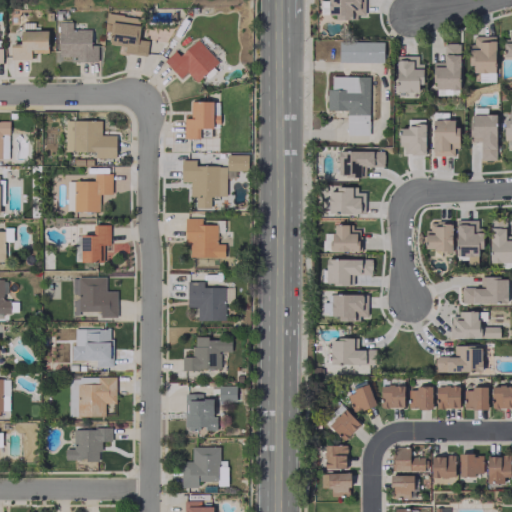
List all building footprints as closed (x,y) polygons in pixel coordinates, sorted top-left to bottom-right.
[(327,0),(327,14),(335,14),(335,17),(363,18),(363,0),(327,0)] [(146,55),(147,40),(137,39),(140,17),(105,13),(103,30),(109,30),(108,44),(124,45),(123,53),(146,55)] [(57,56),(72,56),(72,61),(96,62),(97,45),(90,45),(90,29),(71,29),(71,21),(58,21),(57,56)] [(30,59),(30,52),(47,52),(47,30),(20,29),(20,43),(10,43),(10,58),(30,59)] [(502,42),(503,59),(511,58),(511,30),(508,30),(508,42),(502,42)] [(495,36),(473,35),(472,49),(470,48),(469,72),(478,72),(478,81),(493,82),(495,36)] [(174,50),(163,60),(179,77),(185,71),(195,82),(217,61),(196,38),(178,55),(174,50)] [(382,41),(338,41),(338,61),(382,62),(382,41)] [(458,88),(459,43),(443,43),(442,62),(433,61),(432,88),(458,88)] [(417,55),(396,55),(395,91),(420,91),(421,63),(417,63),(417,55)] [(368,76),(331,76),(331,88),(327,88),(327,109),(346,109),(346,134),(368,134),(368,76)] [(211,101),(189,101),(189,117),(183,118),(183,138),(199,138),(199,128),(212,127),(211,101)] [(495,160),(495,113),(486,114),(486,107),(469,107),(470,141),(480,141),(480,160),(495,160)] [(115,135),(100,135),(100,120),(65,119),(64,150),(94,151),(94,157),(114,157),(115,135)] [(431,155),(455,155),(456,119),(432,119),(431,155)] [(0,158),(7,159),(8,121),(0,120),(0,158)] [(424,154),(424,126),(399,126),(399,153),(424,154)] [(364,166),(383,166),(382,149),(337,150),(337,176),(364,176),(364,166)] [(246,170),(247,154),(226,154),(225,170),(246,170)] [(225,196),(225,166),(195,165),(195,159),(180,159),(180,181),(189,182),(189,196),(194,196),(194,208),(209,208),(209,196),(225,196)] [(111,172),(93,172),(93,180),(73,180),(73,210),(99,211),(99,193),(110,193),(111,172)] [(364,192),(356,191),(356,186),(328,185),(328,212),(363,213),(364,192)] [(511,235),(504,235),(505,217),(489,216),(488,262),(511,262),(511,235)] [(216,224),(201,224),(201,218),(184,217),(184,244),(188,244),(188,256),(223,257),(223,243),(216,243),(216,224)] [(455,220),(456,254),(466,254),(466,263),(477,263),(476,249),(482,248),(481,227),(476,227),(476,219),(455,220)] [(450,220),(425,221),(426,251),(451,250),(450,220)] [(109,224),(92,224),(92,234),(76,235),(76,261),(103,260),(102,244),(109,244),(109,224)] [(332,225),(331,251),(358,251),(359,226),(332,225)] [(0,261),(3,261),(4,241),(11,241),(11,230),(0,229),(0,261)] [(371,259),(325,258),(325,284),(352,285),(352,274),(371,275),(371,259)] [(105,276),(71,277),(71,315),(89,315),(89,311),(99,310),(99,317),(116,316),(116,290),(105,290),(105,276)] [(506,303),(506,277),(479,276),(479,287),(461,287),(461,302),(506,303)] [(0,312),(9,313),(9,299),(5,299),(4,279),(0,278),(0,312)] [(196,319),(223,320),(224,287),(202,287),(202,281),(186,280),(186,306),(196,306),(196,319)] [(366,318),(366,294),(330,294),(330,318),(366,318)] [(478,312),(450,312),(449,337),(498,339),(498,326),(478,326),(478,312)] [(72,328),(72,360),(95,359),(95,366),(111,366),(110,328),(72,328)] [(230,337),(192,338),(192,356),(181,356),(181,369),(219,369),(219,351),(230,351),(230,337)] [(356,338),(329,338),(330,364),(375,363),(374,348),(357,349),(356,338)] [(434,356),(434,372),(481,371),(480,345),(453,346),(453,355),(434,356)] [(114,377),(67,378),(68,416),(103,416),(103,403),(115,402),(114,377)] [(0,410),(8,410),(8,378),(0,378),(0,410)] [(353,413),(375,405),(367,384),(345,392),(353,413)] [(235,386),(218,385),(217,401),(234,401),(235,386)] [(403,406),(402,385),(380,385),(380,407),(403,406)] [(458,385),(435,386),(435,408),(458,407),(458,385)] [(511,385),(490,386),(491,408),(511,407),(511,385)] [(407,408),(430,409),(431,387),(407,386),(407,408)] [(462,388),(462,409),(486,408),(486,387),(462,388)] [(213,399),(201,399),(201,393),(184,393),(184,428),(204,428),(204,430),(214,429),(213,399)] [(359,424),(340,403),(323,419),(342,440),(359,424)] [(72,429),(73,448),(63,449),(64,460),(99,459),(99,441),(111,440),(110,427),(72,429)] [(345,444),(323,445),(324,468),(345,468),(345,444)] [(190,461),(180,461),(179,487),(197,487),(197,480),(217,481),(217,447),(191,446),(190,461)] [(392,470),(423,471),(423,456),(408,456),(409,447),(393,446),(392,470)] [(458,475),(482,475),(481,454),(458,454),(458,475)] [(430,455),(431,477),(454,476),(453,455),(430,455)] [(509,476),(509,455),(485,455),(486,483),(503,483),(503,476),(509,476)] [(225,482),(226,460),(217,460),(217,482),(225,482)] [(348,472),(319,473),(320,487),(330,486),(330,496),(349,495),(348,472)] [(411,475),(390,474),(389,498),(410,498),(411,475)] [(211,511),(212,506),(199,506),(199,500),(184,500),(183,511),(211,511)]
